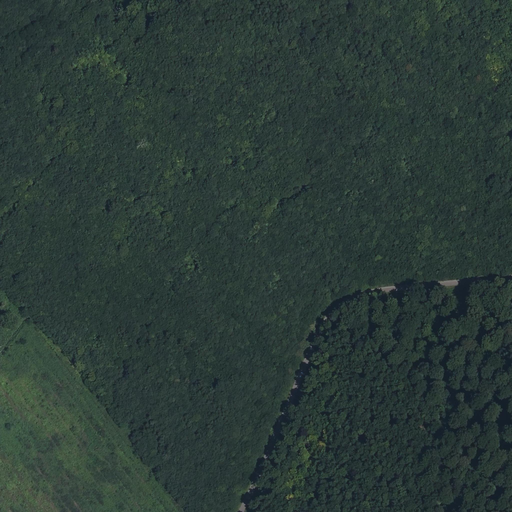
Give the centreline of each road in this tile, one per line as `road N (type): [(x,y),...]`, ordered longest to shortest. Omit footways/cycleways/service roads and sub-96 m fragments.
road 1 (tertiary): [(235,511),(342,301),(511,274)]
road 2 (track): [(511,120),(420,45),(339,0)]
